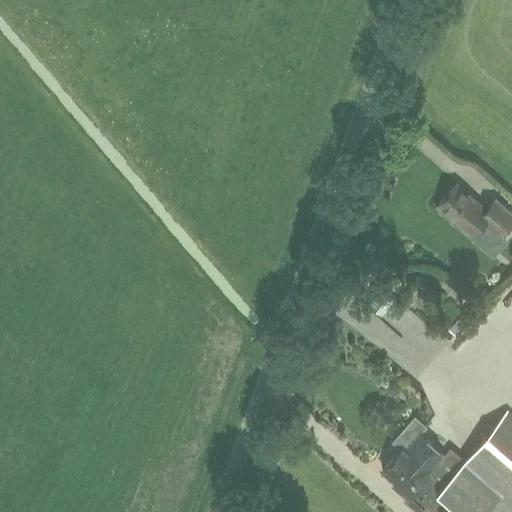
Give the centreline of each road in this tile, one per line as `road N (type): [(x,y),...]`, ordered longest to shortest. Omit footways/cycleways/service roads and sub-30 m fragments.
road 1 (unclassified): [(217,511),(400,0)]
road 2 (unknown): [(305,267),(511,383)]
